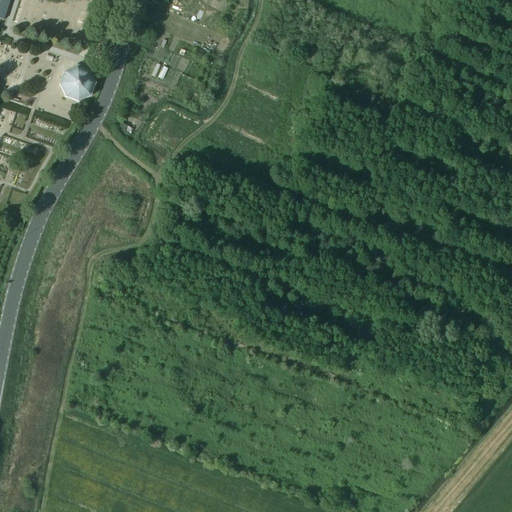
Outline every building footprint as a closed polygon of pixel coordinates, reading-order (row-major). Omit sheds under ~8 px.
[(0,0),(0,18),(4,20),(10,0),(0,0)] [(227,22),(224,27),(233,32),(236,26),(227,22)] [(213,58),(210,65),(216,67),(218,60),(213,58)] [(77,69),(67,73),(62,84),(67,95),(78,99),(89,95),(92,84),(88,73),(77,69)] [(0,107),(0,128),(10,131),(15,111),(0,107)] [(122,123),(119,129),(130,135),(133,129),(122,123)]
